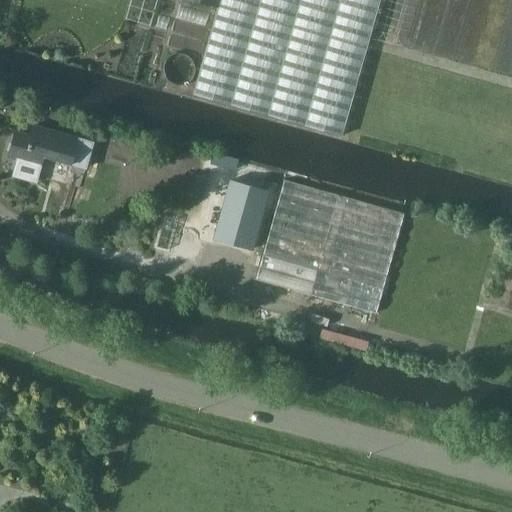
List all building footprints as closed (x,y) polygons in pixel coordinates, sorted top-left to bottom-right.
[(73,0),(72,6),(95,12),(97,0),(73,0)] [(191,0),(217,7),(193,94),(342,136),(379,0),(191,0)] [(15,131),(8,158),(17,161),(13,176),(36,183),(41,167),(42,164),(40,164),(43,157),(71,165),(78,139),(34,126),(32,136),(15,131)] [(229,180),(213,239),(252,250),(268,191),(229,180)] [(381,288),(383,288),(403,214),(283,181),(256,280),(375,313),(381,292),(380,292),(381,288)]
